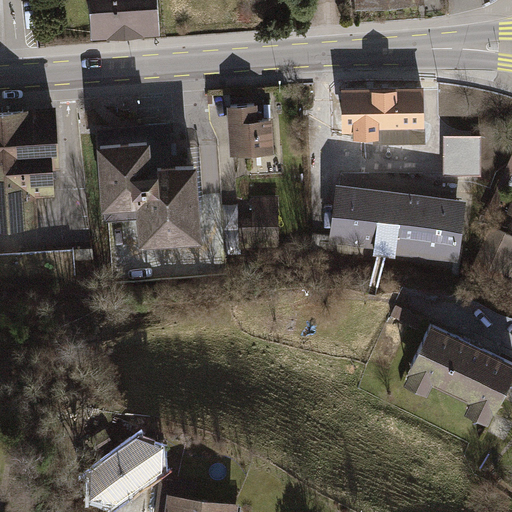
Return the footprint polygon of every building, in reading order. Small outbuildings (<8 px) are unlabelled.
[(85,0),(88,35),(156,30),(154,0),(85,0)] [(417,0),(347,0),(349,9),(418,3),(417,0)] [(424,83),(341,83),(341,134),(373,134),(373,138),(424,138),(424,83)] [(218,107),(222,155),(269,151),(266,118),(250,119),(249,105),(218,107)] [(50,108),(0,110),(0,231),(30,229),(28,194),(49,193),(48,169),(54,169),(50,108)] [(119,138),(85,141),(90,205),(126,202),(129,242),(194,237),(188,160),(167,161),(164,124),(118,128),(119,138)] [(490,136),(469,134),(466,172),(486,174),(490,136)] [(467,198),(335,181),(327,242),(459,259),(467,198)] [(278,248),(276,196),(246,197),(247,218),(238,218),(239,249),(278,248)] [(511,250),(511,233),(490,224),(473,262),(501,274),(511,250)] [(72,250),(0,254),(0,280),(73,276),(72,250)] [(483,426),(511,365),(511,363),(424,321),(394,383),(420,395),(427,381),(464,399),(457,413),(483,426)] [(190,483),(159,480),(154,511),(229,511),(231,501),(188,496),(190,483)]
